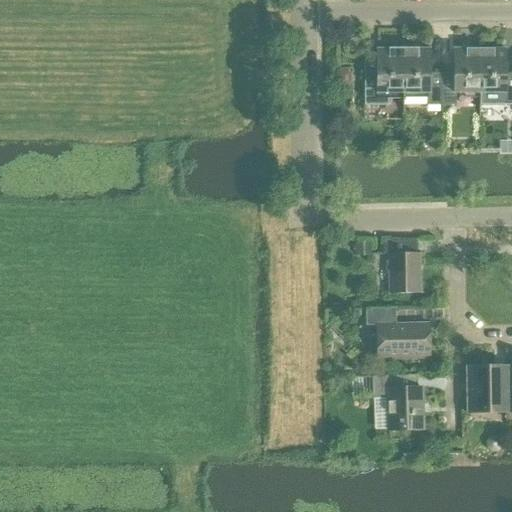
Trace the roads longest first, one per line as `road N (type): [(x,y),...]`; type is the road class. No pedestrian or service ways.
road 1 (residential): [(452,222),(305,220),(304,10)]
road 2 (residential): [(304,10),(511,12)]
